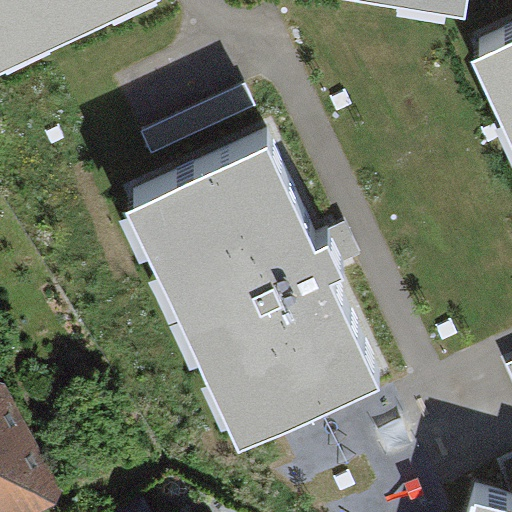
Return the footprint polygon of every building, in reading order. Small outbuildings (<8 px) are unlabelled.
[(0,0),(0,24),(50,0),(0,0)] [(511,22),(495,30),(511,66),(511,22)] [(388,366),(268,119),(119,190),(239,431),(388,366)] [(0,511),(17,511),(64,488),(1,369),(0,370),(0,511)] [(511,511),(511,490),(472,479),(463,511),(511,511)]
